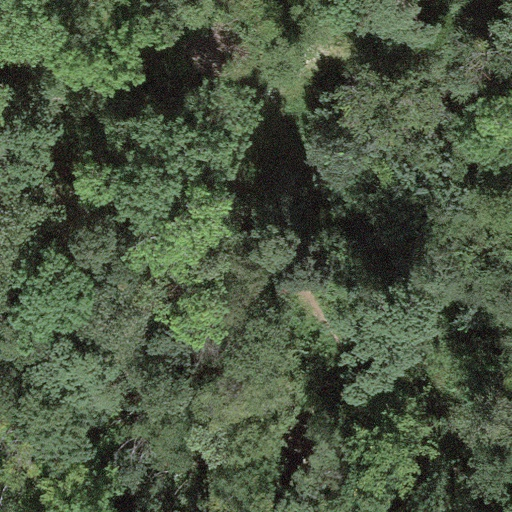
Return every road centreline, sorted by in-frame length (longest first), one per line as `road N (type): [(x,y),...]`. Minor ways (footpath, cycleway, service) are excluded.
road 1 (track): [(0,154),(187,191),(319,53),(346,0)]
road 2 (track): [(319,53),(428,79),(511,58)]
